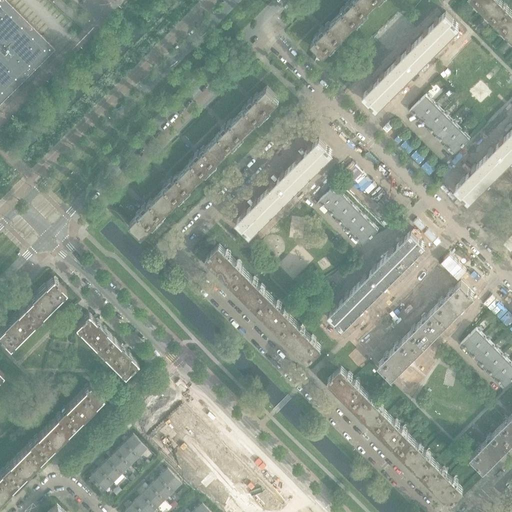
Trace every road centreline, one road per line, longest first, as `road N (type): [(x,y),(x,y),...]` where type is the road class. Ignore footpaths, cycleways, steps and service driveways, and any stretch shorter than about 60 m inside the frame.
road 1 (residential): [(431,511),(177,255),(179,241),(326,94)]
road 2 (residential): [(326,511),(79,263)]
road 3 (secondary): [(50,233),(256,24)]
road 4 (secondary): [(232,0),(23,205)]
road 5 (residential): [(511,281),(326,94)]
